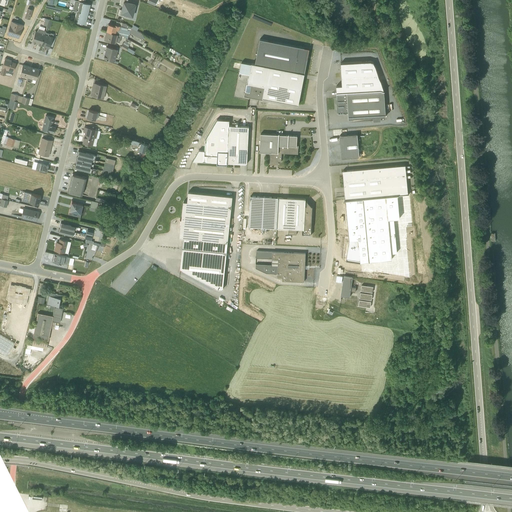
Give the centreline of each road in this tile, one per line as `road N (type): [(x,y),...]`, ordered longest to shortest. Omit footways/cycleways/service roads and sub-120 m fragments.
road 1 (motorway): [(0,435),(511,495)]
road 2 (motorway): [(511,473),(0,414)]
road 3 (secondary): [(485,491),(448,0)]
road 4 (secondary): [(322,511),(0,457)]
road 5 (unclassified): [(88,282),(136,246),(183,179),(324,180)]
road 6 (unclassified): [(22,511),(11,487),(22,392),(70,332),(88,282)]
road 7 (unknown): [(234,178),(224,291),(135,247)]
road 8 (residential): [(34,271),(83,71)]
road 9 (unknown): [(330,254),(247,249),(249,267),(283,283),(323,281),(324,295)]
road 10 (unknown): [(246,178),(249,120),(216,114),(187,154),(183,179)]
road 11 (unclassified): [(324,180),(320,82),(328,57)]
